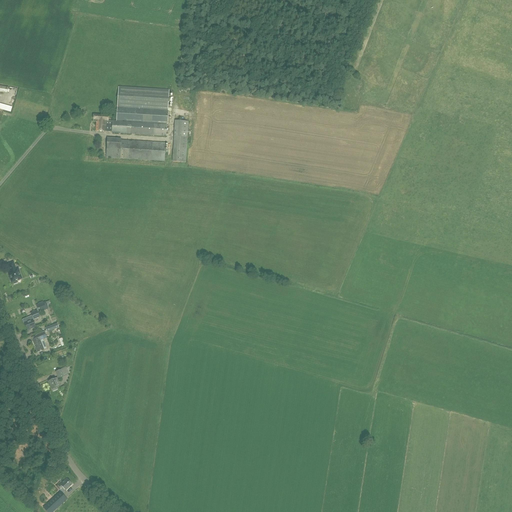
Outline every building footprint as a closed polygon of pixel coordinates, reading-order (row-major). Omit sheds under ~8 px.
[(0,92),(7,94),(8,87),(0,85),(0,92)] [(93,118),(93,120),(95,120),(95,122),(96,122),(96,131),(112,132),(111,133),(166,136),(169,103),(173,103),(173,97),(171,97),(171,98),(169,97),(169,90),(119,87),(118,107),(117,121),(112,120),(108,121),(109,116),(93,115),(93,116),(92,116),(92,118),(93,118)] [(188,121),(176,121),(173,162),(185,162),(188,121)] [(22,279),(19,268),(16,269),(13,262),(7,264),(10,272),(8,272),(9,277),(9,278),(10,282),(11,281),(11,283),(13,282),(14,284),(18,283),(17,281),(22,279)] [(39,312),(48,309),(48,307),(51,306),(49,301),(46,302),(36,305),(39,312)] [(24,322),(27,330),(36,327),(33,320),(40,317),(37,310),(31,313),(32,316),(23,319),(24,322)] [(51,325),(45,328),(47,332),(59,328),(57,323),(51,326),(51,325)] [(44,332),(36,335),(37,339),(33,340),(35,346),(38,352),(44,349),(40,340),(44,339),(47,338),(44,332)] [(61,370),(61,369),(56,371),(59,378),(64,376),(67,375),(67,374),(69,373),(66,367),(64,368),(61,370)] [(52,389),(53,391),(58,390),(57,387),(59,386),(56,378),(49,381),(52,389)] [(72,484),(67,478),(59,486),(61,488),(63,487),(66,490),(72,484)] [(53,511),(67,499),(61,492),(46,505),(52,511),(53,511)]
